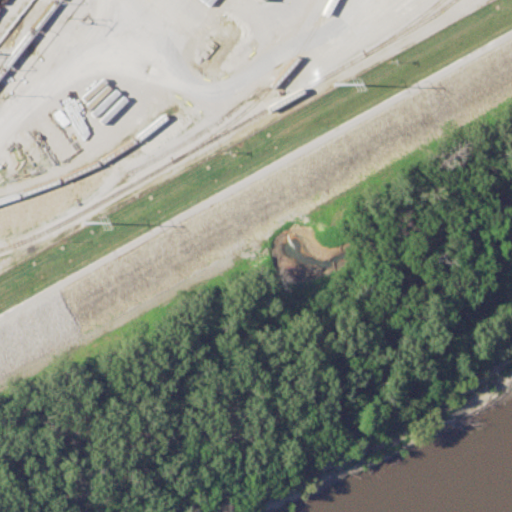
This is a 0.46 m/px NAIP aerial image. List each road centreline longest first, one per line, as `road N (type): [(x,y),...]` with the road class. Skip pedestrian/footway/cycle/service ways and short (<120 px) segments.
road 1 (residential): [(358,0),(344,16),(209,93),(183,84),(167,67),(154,28),(137,21),(0,126)]
road 2 (residential): [(220,88),(210,120),(113,177),(77,209),(0,244)]
